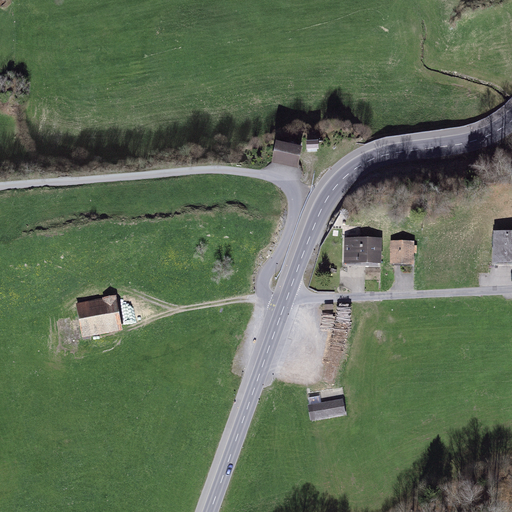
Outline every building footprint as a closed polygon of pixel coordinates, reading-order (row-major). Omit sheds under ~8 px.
[(277,151),(272,170),(299,177),(304,158),(277,151)] [(511,241),(495,242),(494,272),(511,272),(511,241)] [(383,248),(345,246),(343,270),(382,272),(383,248)] [(417,250),(393,249),(392,272),(416,273),(417,250)] [(118,302),(76,308),(82,345),(123,339),(118,302)] [(344,403),(307,411),(310,427),(348,420),(344,403)]
